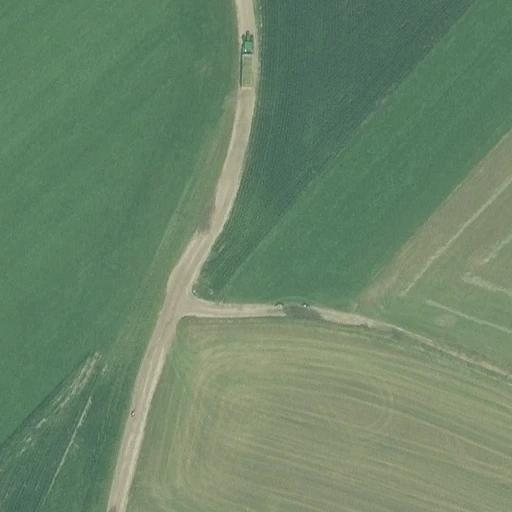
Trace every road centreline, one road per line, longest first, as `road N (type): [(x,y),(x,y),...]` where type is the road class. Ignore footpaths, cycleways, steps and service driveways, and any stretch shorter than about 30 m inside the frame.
road 1 (track): [(171,309),(283,309),(350,319),(511,376)]
road 2 (track): [(171,309),(233,153),(246,75),(241,0)]
road 3 (track): [(115,511),(171,309)]
